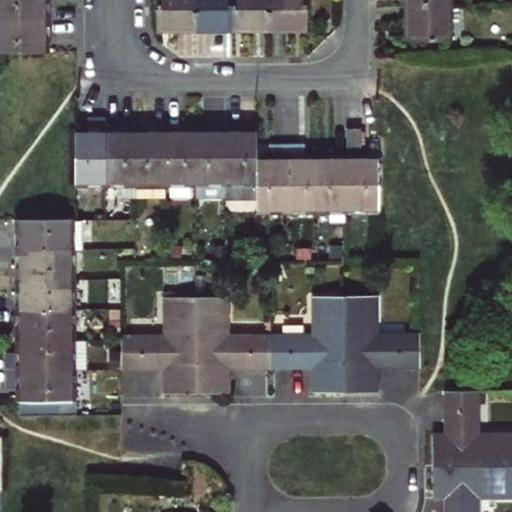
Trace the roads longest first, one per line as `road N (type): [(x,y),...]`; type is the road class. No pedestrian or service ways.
road 1 (residential): [(112,0),(114,40),(146,71),(309,75),(351,60),(359,0)]
road 2 (residential): [(250,425),(373,426),(393,434),(401,491),(393,505),(374,511)]
road 3 (residential): [(127,425),(250,425)]
